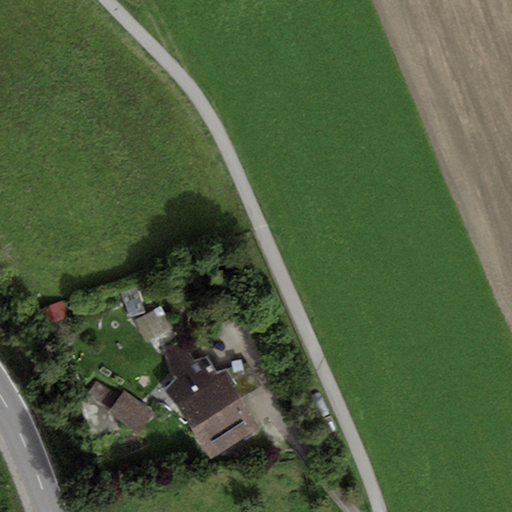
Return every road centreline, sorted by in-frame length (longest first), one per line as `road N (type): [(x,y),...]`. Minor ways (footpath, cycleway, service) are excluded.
road 1 (track): [(379,511),(220,133),(182,77),(107,0)]
road 2 (track): [(243,330),(293,441),(353,511)]
road 3 (tertiary): [(50,511),(0,392)]
